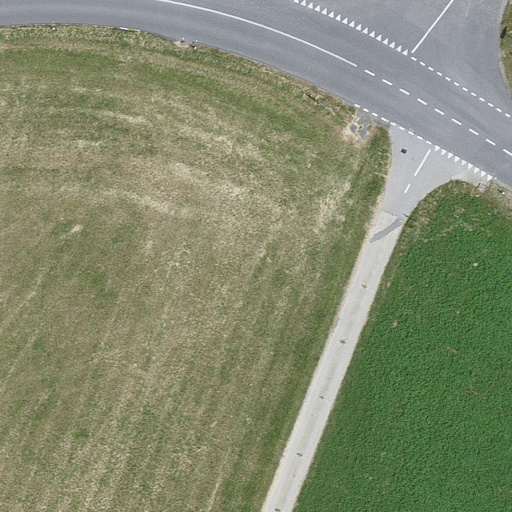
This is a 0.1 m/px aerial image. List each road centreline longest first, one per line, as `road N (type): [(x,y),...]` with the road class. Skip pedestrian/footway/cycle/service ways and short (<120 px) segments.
road 1 (track): [(435,111),(281,511)]
road 2 (tertiary): [(189,0),(279,29),(393,85)]
road 3 (tertiary): [(393,85),(511,157)]
